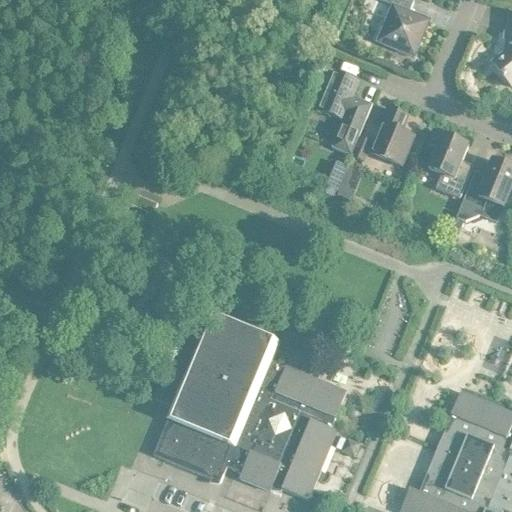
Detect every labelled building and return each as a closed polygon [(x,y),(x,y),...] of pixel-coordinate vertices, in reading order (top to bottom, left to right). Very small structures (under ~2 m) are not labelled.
[(413,1),(409,0),(380,0),(380,1),(391,6),(376,42),(413,58),(429,21),(408,12),(413,1)] [(489,61),(493,66),(511,88),(511,87),(511,16),(507,16),(504,48),(489,61)] [(330,148),(350,157),(372,105),(353,97),(359,83),(332,73),(317,110),(342,121),(330,148)] [(408,117),(386,108),(380,124),(381,125),(369,154),(401,167),(413,137),(401,132),(408,117)] [(459,200),(469,174),(458,169),(468,146),(433,132),(427,145),(436,149),(427,169),(441,175),(435,190),(459,200)] [(360,141),(352,161),(361,165),(369,145),(360,141)] [(462,202),(455,219),(463,222),(465,223),(480,217),(496,223),(502,208),(511,184),(511,168),(492,161),(486,177),(484,181),(473,177),(462,202)] [(340,187),(336,196),(350,202),(354,193),(340,187)] [(157,205),(144,200),(139,198),(124,191),(119,202),(152,216),(157,205)] [(455,221),(446,241),(454,244),(463,222),(455,219),(455,221)] [(182,331),(156,394),(154,400),(171,407),(165,420),(167,421),(152,456),(219,484),(226,468),(241,474),(241,475),(283,374),(286,368),(285,368),(284,370),(269,364),(278,342),(209,314),(199,338),(182,331)] [(272,487),(307,502),(336,432),(331,430),(346,393),(315,380),(312,386),(283,374),(241,475),(241,474),(238,480),(270,493),(272,487)] [(399,511),(484,511),(485,511),(486,511),(487,511),(511,452),(509,451),(511,444),(511,440),(506,438),(511,422),(511,414),(460,393),(450,417),(454,418),(445,440),(442,440),(433,462),(434,465),(422,495),(409,490),(399,511)] [(112,459),(121,424),(90,416),(86,429),(78,427),(81,419),(64,414),(57,439),(60,440),(53,467),(79,474),(85,452),(112,459)] [(511,511),(511,452),(487,511),(488,511),(511,511)]
